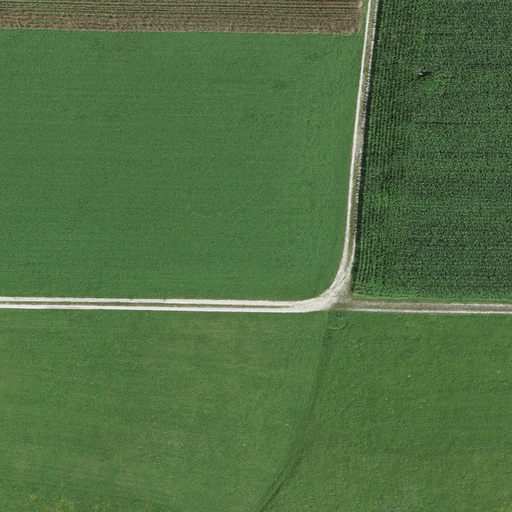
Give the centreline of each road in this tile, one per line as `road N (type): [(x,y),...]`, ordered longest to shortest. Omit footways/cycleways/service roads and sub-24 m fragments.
road 1 (track): [(0,303),(344,308)]
road 2 (track): [(344,308),(409,0)]
road 3 (track): [(344,308),(511,310)]
